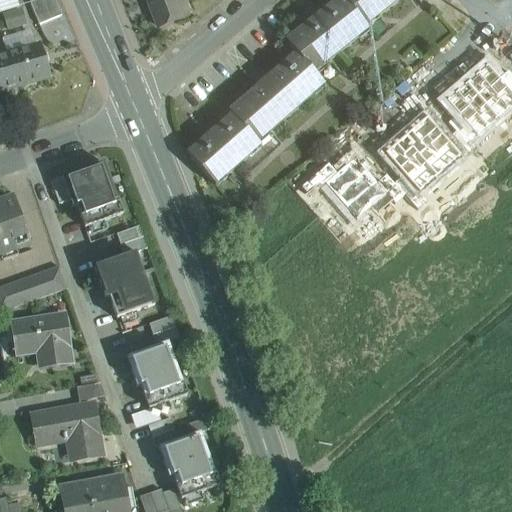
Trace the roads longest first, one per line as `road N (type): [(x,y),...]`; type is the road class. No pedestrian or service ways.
road 1 (primary): [(138,102),(219,276),(288,511)]
road 2 (residential): [(138,102),(260,0)]
road 3 (residential): [(0,166),(114,120),(138,102)]
